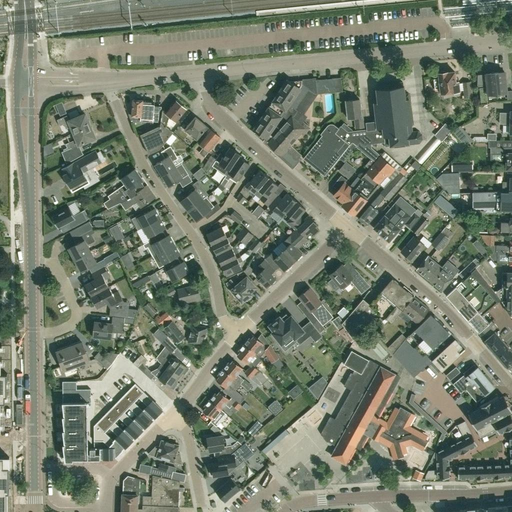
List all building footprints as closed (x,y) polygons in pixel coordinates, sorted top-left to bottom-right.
[(455,82),(454,72),(446,73),(444,72),(441,72),(440,73),(438,74),(439,78),(433,79),(434,90),(440,89),(441,94),(459,91),(458,82),(455,82)] [(480,103),(488,103),(487,95),(507,93),(506,91),(504,72),(486,74),(487,87),(479,87),(480,103)] [(333,79),(303,81),(282,113),(266,137),(264,139),(292,165),(302,155),(290,144),(300,134),(303,136),(310,128),(302,121),(306,116),(303,114),(317,94),(335,92),(342,91),(341,78),(333,79)] [(266,137),(282,113),(303,81),(302,82),(301,82),(301,81),(290,82),(288,80),(271,105),(256,127),(254,130),(260,133),(259,135),(264,139),(266,137)] [(348,96),(358,95),(357,81),(347,82),(348,96)] [(464,98),(473,97),(471,81),(462,82),(464,98)] [(403,86),(403,82),(377,85),(377,90),(376,90),(377,97),(373,98),(377,128),(348,132),(340,126),(338,128),(333,125),(330,125),(326,126),(318,137),(320,138),(303,158),(324,175),(336,160),(338,157),(343,161),(359,141),(364,144),(384,142),(384,147),(418,144),(422,140),(421,135),(417,131),(412,132),(411,124),(412,124),(409,94),(405,94),(404,86),(403,86)] [(148,121),(157,122),(158,122),(158,117),(157,117),(153,116),(154,102),(143,102),(143,99),(141,99),(141,98),(140,98),(139,97),(137,97),(135,98),(135,99),(133,99),(132,115),(141,116),(141,119),(143,121),(148,121)] [(177,100),(177,99),(166,112),(176,121),(187,109),(182,104),(182,103),(178,99),(177,100)] [(361,116),(359,99),(345,100),(347,118),(354,117),(355,127),(364,126),(363,115),(361,116)] [(161,125),(143,133),(141,134),(149,153),(159,149),(173,132),(166,126),(170,116),(166,112),(162,110),(160,121),(161,122),(161,125)] [(511,133),(511,110),(510,111),(510,113),(500,113),(500,123),(502,123),(502,132),(504,133),(510,134),(511,133)] [(74,132),(90,125),(91,124),(89,120),(88,120),(85,113),(69,120),(67,115),(57,119),(60,125),(64,123),(66,128),(71,126),(74,132)] [(191,135),(201,122),(195,117),(185,130),(191,135)] [(197,140),(208,127),(207,126),(203,123),(201,122),(191,135),(197,140)] [(62,152),(66,162),(67,164),(81,155),(83,154),(79,145),(96,138),(93,132),(94,131),(92,127),(91,127),(90,125),(74,132),(76,138),(76,140),(66,144),(67,147),(63,149),(64,151),(62,152)] [(460,142),(474,142),(460,126),(452,132),(460,142)] [(215,131),(211,128),(210,129),(199,143),(205,148),(200,153),(205,157),(220,137),(214,132),(215,131)] [(176,155),(170,145),(161,151),(165,158),(156,164),(162,174),(175,166),(181,163),(181,162),(183,160),(180,155),(176,155)] [(500,147),(500,148),(497,148),(497,147),(491,147),(491,153),(500,153),(503,153),(503,160),(507,160),(507,168),(511,167),(511,147),(510,147),(500,147)] [(240,155),(230,148),(227,153),(222,150),(216,159),(211,166),(226,176),(240,155)] [(417,148),(407,161),(396,151),(392,154),(408,168),(422,153),(417,148)] [(89,183),(84,173),(85,173),(82,169),(89,165),(100,159),(97,153),(96,150),(61,169),(64,174),(63,175),(65,180),(72,192),(83,186),(89,183)] [(402,168),(382,153),(380,156),(380,155),(375,161),(371,158),(365,165),(368,168),(365,172),(366,172),(360,179),(362,180),(356,188),(355,188),(354,189),(354,190),(344,203),(343,203),(342,205),(354,215),(366,200),(365,199),(367,197),(378,183),(384,188),(402,168)] [(237,183),(249,164),(239,157),(241,155),(240,155),(226,176),(225,178),(228,180),(230,178),(237,183)] [(211,166),(216,159),(211,156),(203,168),(207,172),(211,166)] [(348,177),(355,169),(345,162),(339,170),(348,177)] [(179,172),(175,166),(162,174),(169,186),(179,180),(183,186),(193,180),(185,168),(179,172)] [(197,170),(202,176),(206,172),(201,167),(197,170)] [(406,170),(403,167),(402,168),(384,188),(380,194),(389,201),(407,179),(402,175),(406,170)] [(135,168),(121,179),(125,184),(120,188),(127,199),(133,197),(138,193),(137,192),(145,186),(141,182),(144,180),(135,168)] [(255,194),(269,178),(260,169),(246,186),(250,189),(255,194)] [(511,190),(511,172),(508,173),(508,183),(503,183),(503,192),(509,192),(509,190),(511,190)] [(459,193),(459,173),(442,173),(436,179),(449,193),(459,193)] [(204,183),(208,179),(204,175),(203,175),(200,178),(204,183)] [(354,190),(354,189),(345,182),(347,180),(341,175),(333,185),(338,189),(334,195),(343,203),(344,203),(354,190)] [(269,206),(278,194),(274,191),(278,186),(269,178),(255,194),(260,198),(269,206)] [(188,211),(203,199),(195,190),(198,188),(194,183),(185,191),(188,195),(181,201),(188,211)] [(156,197),(147,185),(145,186),(137,192),(138,193),(133,197),(127,199),(120,203),(125,210),(138,202),(141,207),(156,197)] [(511,190),(509,190),(509,192),(503,192),(498,192),(460,192),(460,193),(463,212),(473,212),(473,213),(496,212),(496,211),(511,210),(511,190)] [(296,201),(287,193),(283,198),(278,194),(269,206),(282,217),(287,213),(286,212),(296,201)] [(366,225),(378,212),(374,208),(384,198),(379,194),(358,218),(366,225)] [(241,203),(245,199),(241,195),(237,199),(241,203)] [(438,205),(443,198),(440,195),(434,201),(438,205)] [(389,241),(400,228),(404,223),(414,211),(415,212),(416,210),(401,196),(395,203),(374,228),(389,241)] [(108,209),(118,204),(113,197),(104,203),(107,208),(108,209)] [(207,219),(221,208),(217,203),(214,206),(206,197),(203,199),(188,211),(197,221),(204,215),(207,219)] [(297,229),(307,219),(305,218),(301,214),(306,209),(296,201),(286,212),(287,213),(292,217),(287,222),(296,229),(297,229)] [(154,211),(150,204),(141,209),(143,212),(131,218),(138,229),(143,226),(161,217),(157,209),(154,211)] [(459,211),(451,204),(445,211),(453,217),(459,211)] [(252,213),(257,218),(264,210),(258,206),(252,213)] [(51,217),(58,229),(70,222),(73,228),(87,220),(82,211),(73,216),(69,207),(51,217)] [(240,222),(244,218),(235,210),(231,215),(240,222)] [(410,229),(420,216),(415,212),(414,211),(404,223),(410,229)] [(460,224),(464,220),(464,219),(466,217),(461,211),(458,214),(454,219),(460,224)] [(309,239),(320,229),(317,226),(319,225),(309,214),(305,218),(307,219),(297,229),(296,229),(292,233),(303,244),(308,239),(309,239)] [(418,234),(428,221),(422,216),(412,228),(418,234)] [(151,240),(165,232),(162,226),(165,224),(161,217),(143,226),(151,240)] [(511,217),(510,217),(510,222),(501,222),(500,232),(510,232),(509,235),(511,235),(511,217)] [(95,229),(104,229),(104,221),(95,221),(95,229)] [(70,232),(73,239),(93,228),(89,222),(70,232)] [(110,229),(113,235),(121,231),(117,224),(110,229)] [(225,233),(222,226),(207,233),(212,244),(231,235),(229,231),(225,233)] [(241,239),(249,230),(244,227),(237,236),(241,239)] [(93,228),(73,239),(76,245),(69,249),(75,260),(91,251),(88,246),(94,243),(95,240),(92,234),(95,233),(93,228)] [(246,243),(254,234),(249,230),(241,239),(246,243)] [(158,253),(175,243),(171,236),(168,238),(165,232),(151,240),(143,245),(145,249),(148,247),(152,256),(158,253)] [(294,261),(303,253),(298,248),(303,244),(292,233),(284,241),(288,246),(284,250),(294,261)] [(217,254),(232,247),(230,241),(233,240),(231,235),(212,244),(217,254)] [(438,251),(447,240),(440,235),(431,246),(438,251)] [(412,260),(425,245),(414,236),(401,251),(412,260)] [(263,242),(258,238),(251,247),(257,252),(266,242),(264,240),(263,242)] [(511,252),(511,240),(510,241),(510,246),(508,246),(508,245),(496,245),(496,244),(486,244),(491,251),(494,252),(497,252),(511,252)] [(159,267),(164,265),(165,266),(179,258),(176,253),(180,251),(175,243),(158,253),(152,256),(159,267)] [(478,251),(484,257),(491,252),(485,245),(478,251)] [(236,253),(232,247),(217,254),(222,265),(241,256),(239,252),(236,253)] [(294,261),(284,250),(278,255),(274,250),(266,258),(276,269),(280,265),(285,270),(294,261)] [(97,263),(91,251),(75,260),(81,272),(92,266),(95,271),(105,266),(107,265),(104,259),(97,263)] [(511,264),(511,252),(497,252),(494,252),(490,255),(494,260),(497,260),(497,263),(509,263),(509,265),(511,264)] [(430,280),(441,266),(428,255),(416,269),(430,280)] [(227,275),(242,268),(239,262),(243,260),(241,256),(222,265),(227,275)] [(182,264),(179,258),(165,266),(172,280),(190,270),(186,262),(182,264)] [(267,286),(276,278),(272,273),(276,269),(266,258),(257,266),(261,271),(256,275),(267,286)] [(471,263),(475,267),(479,263),(475,258),(470,262),(471,263)] [(441,266),(430,280),(442,290),(454,276),(460,269),(448,260),(442,267),(441,266)] [(131,261),(124,264),(127,270),(134,266),(131,261)] [(463,278),(475,267),(471,263),(459,274),(463,278)] [(474,297),(478,301),(479,300),(482,304),(481,305),(483,307),(486,311),(500,299),(488,284),(492,281),(482,269),(483,267),(483,266),(480,263),(475,267),(463,278),(460,281),(461,283),(461,282),(466,288),(472,294),(474,297)] [(344,289),(353,282),(355,284),(362,293),(370,286),(363,278),(355,268),(349,273),(342,265),(331,274),(334,277),(329,281),(336,290),(341,286),(341,287),(344,289)] [(91,296),(109,287),(105,280),(110,277),(105,266),(95,271),(91,273),(95,280),(85,285),(91,296)] [(511,272),(502,272),(502,287),(496,291),(496,290),(495,290),(511,317),(511,272)] [(150,279),(148,276),(133,284),(135,288),(150,279)] [(253,294),(251,292),(257,287),(248,276),(242,281),(236,285),(231,279),(227,283),(230,290),(235,296),(237,295),(243,302),(245,300),(247,301),(252,297),(251,295),(253,294)] [(399,315),(414,295),(393,278),(392,278),(370,305),(363,299),(343,323),(342,324),(347,331),(354,341),(356,344),(370,328),(373,331),(377,336),(381,332),(379,329),(389,320),(392,323),(399,315)] [(461,292),(456,287),(461,283),(460,281),(447,294),(457,306),(472,294),(466,288),(461,292)] [(182,303),(200,298),(196,284),(178,288),(182,303)] [(169,297),(176,292),(173,286),(165,291),(169,297)] [(113,294),(109,287),(91,296),(98,308),(107,302),(110,309),(118,305),(120,310),(123,310),(122,317),(128,318),(129,309),(125,309),(122,303),(124,301),(118,291),(113,294)] [(329,311),(310,288),(308,289),(306,289),(304,291),(304,293),(300,296),(310,309),(305,313),(314,324),(329,311)] [(474,306),(469,301),(474,297),(472,294),(457,306),(469,319),(483,307),(481,305),(482,304),(479,300),(478,301),(479,302),(474,306)] [(414,295),(399,315),(402,317),(405,313),(417,321),(424,315),(430,308),(414,295)] [(341,317),(348,311),(343,307),(338,313),(341,317)] [(480,332),(490,324),(488,322),(489,322),(482,314),(486,311),(483,307),(469,319),(480,332)] [(161,325),(170,318),(166,313),(157,320),(161,325)] [(303,331),(291,317),(290,318),(286,314),(280,318),(279,317),(278,318),(276,318),(273,321),(273,323),(269,325),(274,331),(273,333),(281,343),(279,345),(285,352),(297,342),(300,345),(310,336),(315,342),(322,336),(313,324),(312,323),(303,331)] [(406,337),(394,353),(415,377),(432,360),(455,338),(431,314),(406,337)] [(134,324),(135,319),(128,318),(122,317),(112,316),(111,324),(95,322),(95,323),(96,323),(94,335),(93,335),(93,336),(117,339),(118,332),(123,333),(124,323),(134,324)] [(342,324),(343,323),(338,317),(332,321),(339,331),(342,334),(347,331),(342,324)] [(499,328),(492,319),(489,322),(488,322),(490,324),(480,332),(479,333),(507,367),(508,367),(511,371),(511,349),(496,331),(499,328)] [(178,342),(184,337),(173,323),(166,328),(178,342)] [(204,345),(207,327),(192,324),(189,342),(204,345)] [(388,347),(394,353),(406,337),(403,334),(388,347)] [(260,356),(260,357),(264,352),(271,363),(279,358),(270,343),(268,346),(255,335),(253,338),(251,337),(245,343),(260,356)] [(172,353),(177,347),(167,337),(161,342),(172,353)] [(456,340),(432,360),(442,371),(460,354),(457,351),(462,347),(456,340)] [(76,365),(89,360),(82,342),(70,346),(76,365)] [(260,356),(245,343),(239,351),(240,352),(237,355),(247,363),(256,354),(260,358),(260,357),(260,356)] [(64,369),(76,365),(70,346),(57,351),(64,369)] [(108,369),(112,363),(107,358),(99,351),(94,357),(107,369),(108,369)] [(400,377),(352,351),(345,364),(355,370),(353,374),(352,373),(345,386),(352,390),(336,420),(331,417),(323,433),(326,440),(328,441),(328,442),(328,443),(329,444),(331,445),(332,444),(337,447),(332,456),(345,464),(355,447),(360,450),(368,435),(391,448),(394,459),(404,456),(404,454),(407,453),(405,446),(412,444),(423,450),(429,441),(427,440),(429,436),(410,426),(416,415),(401,407),(400,409),(396,407),(388,422),(380,418),(381,416),(379,414),(400,377)] [(112,363),(113,362),(118,354),(107,352),(107,358),(112,363)] [(155,382),(159,378),(144,365),(148,361),(143,357),(140,360),(137,358),(134,362),(148,376),(155,382)] [(190,368),(175,357),(170,363),(164,359),(162,362),(179,376),(182,373),(184,375),(190,368)] [(243,368),(233,360),(231,363),(229,361),(223,368),(241,383),(244,379),(238,374),(243,368)] [(163,372),(159,378),(174,389),(178,383),(175,381),(179,376),(162,362),(157,368),(163,372)] [(258,370),(251,364),(248,368),(255,374),(255,375),(262,383),(267,379),(258,369),(258,370)] [(495,386),(479,366),(468,375),(466,373),(454,383),(462,393),(467,389),(477,401),(495,386)] [(450,380),(460,372),(456,367),(446,375),(450,380)] [(219,376),(216,379),(226,388),(224,390),(231,397),(240,404),(245,398),(235,391),(241,384),(240,384),(241,383),(223,368),(218,375),(219,376)] [(251,379),(255,375),(255,374),(248,368),(244,373),(251,379)] [(77,389),(76,381),(62,382),(63,390),(67,390),(72,389),(77,389)] [(300,400),(309,392),(302,385),(293,393),(300,400)] [(230,399),(220,391),(217,394),(215,393),(210,399),(221,409),(225,404),(230,408),(232,405),(238,410),(241,405),(240,404),(231,397),(230,399)] [(161,420),(176,405),(165,393),(149,407),(161,420)] [(511,418),(510,415),(500,420),(499,418),(511,412),(504,396),(490,402),(481,407),(468,414),(480,437),(496,429),(499,434),(505,431),(506,432),(511,428),(511,418)] [(227,414),(221,409),(210,399),(205,406),(206,407),(203,411),(213,419),(215,417),(220,421),(224,417),(226,414),(227,414)] [(282,408),(276,401),(268,408),(275,415),(282,408)] [(60,414),(59,453),(99,453),(144,421),(129,406),(94,433),(86,434),(87,414),(84,414),(78,414),(73,414),(68,414),(60,414)] [(257,421),(252,426),(257,431),(262,425),(257,421)] [(468,450),(477,445),(465,421),(457,425),(464,439),(437,453),(435,452),(430,460),(433,462),(437,462),(437,470),(428,470),(425,476),(425,479),(449,478),(449,474),(450,473),(450,471),(450,465),(448,465),(448,460),(460,453),(461,455),(468,451),(468,450)] [(269,443),(273,447),(289,433),(287,432),(285,429),(269,443)] [(111,454),(120,462),(139,441),(129,432),(111,454)] [(224,446),(222,435),(207,437),(210,451),(223,449),(224,455),(231,454),(242,444),(238,440),(231,445),(224,446)] [(511,437),(510,437),(511,465),(458,467),(458,479),(476,478),(476,479),(484,479),(484,477),(494,477),(494,478),(502,478),(502,477),(511,476),(511,477),(511,437)] [(165,459),(170,443),(162,440),(160,447),(156,446),(148,454),(165,459)] [(182,464),(180,453),(176,452),(178,445),(170,443),(165,459),(182,464)] [(231,454),(224,455),(224,456),(218,457),(219,463),(211,464),(212,467),(210,467),(211,475),(213,475),(213,477),(228,475),(236,468),(237,468),(235,458),(240,455),(245,461),(246,462),(255,454),(251,449),(246,443),(243,445),(242,444),(231,454)] [(160,477),(164,465),(159,463),(158,468),(151,467),(149,474),(152,475),(160,477)] [(171,479),(173,473),(167,471),(169,466),(164,465),(160,477),(171,479)] [(413,476),(412,477),(421,481),(424,473),(418,471),(415,470),(413,476)] [(140,480),(140,479),(135,478),(135,477),(128,475),(123,480),(121,511),(177,511),(178,511),(142,509),(136,509),(137,495),(139,495),(140,480)] [(179,481),(171,479),(160,477),(152,475),(152,497),(143,496),(142,509),(178,511),(179,481)] [(225,502),(240,488),(232,479),(217,492),(225,502)]
